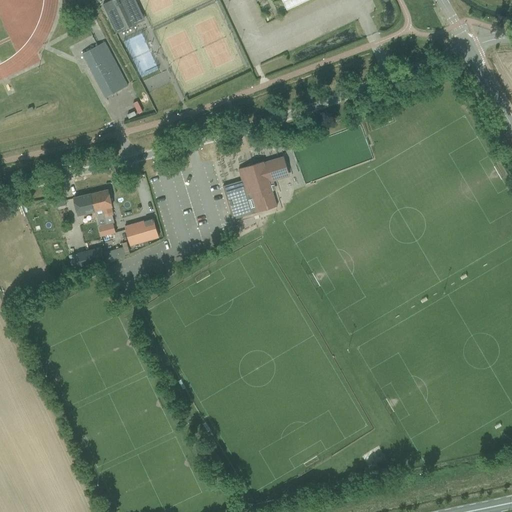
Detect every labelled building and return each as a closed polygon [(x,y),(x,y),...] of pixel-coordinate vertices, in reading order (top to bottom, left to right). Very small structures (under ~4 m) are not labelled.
[(135,0),(111,0),(103,4),(116,33),(145,19),(135,0)] [(282,0),(287,10),(307,0),(282,0)] [(82,54),(105,98),(128,86),(105,42),(82,54)] [(290,176),(283,156),(264,162),(263,161),(253,164),(252,163),(247,165),(248,166),(238,169),(242,180),(223,186),(233,220),(253,214),(246,193),(251,192),(257,212),(277,206),(272,190),(276,189),(273,181),(290,176)] [(108,190),(91,194),(95,211),(98,221),(102,236),(115,233),(112,223),(107,224),(105,217),(113,215),(114,215),(112,207),(110,199),(108,190)] [(74,198),(78,215),(95,211),(91,194),(74,198)] [(64,196),(54,198),(55,203),(57,207),(66,205),(65,200),(64,196)] [(130,246),(159,237),(153,218),(125,226),(130,246)] [(100,247),(77,253),(81,269),(105,263),(100,247)] [(386,467),(370,471),(373,478),(388,474),(386,467)]
